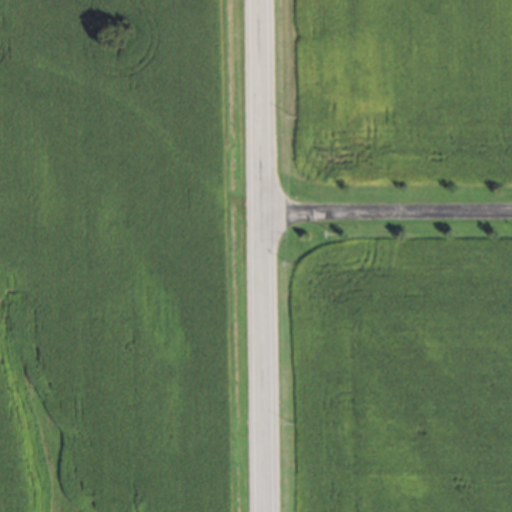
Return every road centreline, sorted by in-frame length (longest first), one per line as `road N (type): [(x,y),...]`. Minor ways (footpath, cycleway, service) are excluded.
road 1 (tertiary): [(257,0),(264,511)]
road 2 (residential): [(511,210),(261,214)]
